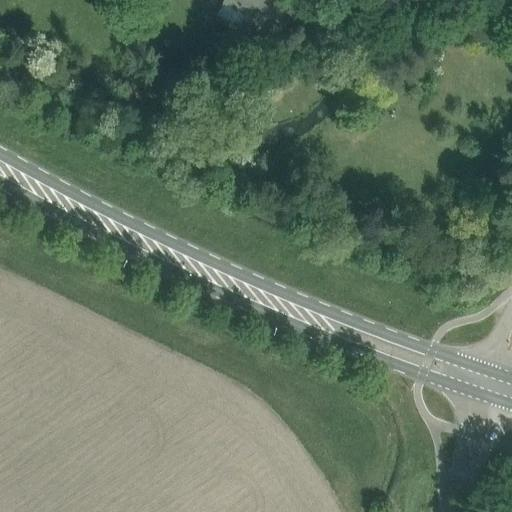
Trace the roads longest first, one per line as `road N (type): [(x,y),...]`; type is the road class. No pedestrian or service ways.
road 1 (secondary): [(484,382),(272,302),(0,167)]
road 2 (unclassified): [(448,510),(489,442),(508,390)]
road 3 (unclassified): [(484,382),(448,510)]
